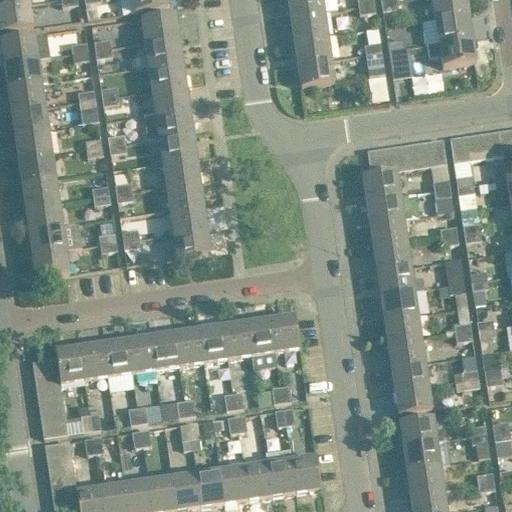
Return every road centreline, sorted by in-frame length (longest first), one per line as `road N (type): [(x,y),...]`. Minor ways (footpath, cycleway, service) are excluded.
road 1 (residential): [(0,321),(325,275)]
road 2 (residential): [(361,511),(325,275)]
road 3 (residential): [(304,140),(511,108)]
road 4 (residential): [(27,511),(0,321)]
road 5 (residential): [(304,140),(279,133),(265,118),(243,0)]
road 6 (residential): [(325,275),(304,140)]
